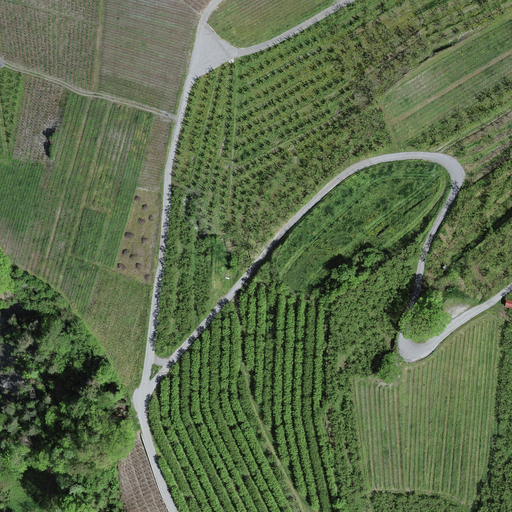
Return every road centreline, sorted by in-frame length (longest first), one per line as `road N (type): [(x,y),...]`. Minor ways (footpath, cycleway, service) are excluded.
road 1 (unclassified): [(511,288),(420,353),(407,350),(424,252),(456,177),(439,160),(376,161),(302,213),(141,392)]
road 2 (unclassified): [(141,392),(168,163),(197,58)]
road 3 (unclassified): [(197,58),(259,50),(352,0)]
road 4 (unclassified): [(172,511),(150,452),(141,392)]
